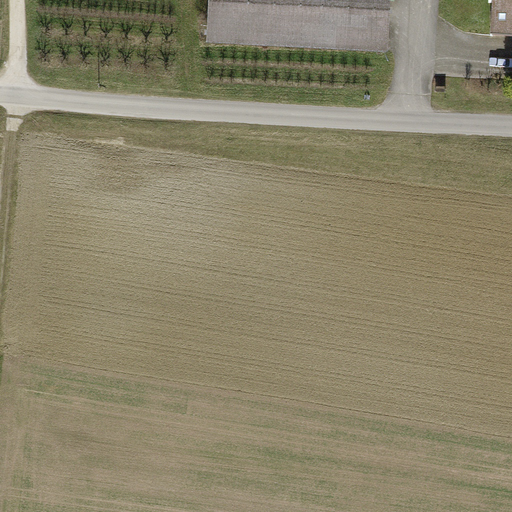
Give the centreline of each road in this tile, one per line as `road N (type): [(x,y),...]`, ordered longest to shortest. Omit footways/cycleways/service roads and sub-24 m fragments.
road 1 (unclassified): [(511,125),(0,94)]
road 2 (track): [(14,95),(0,271)]
